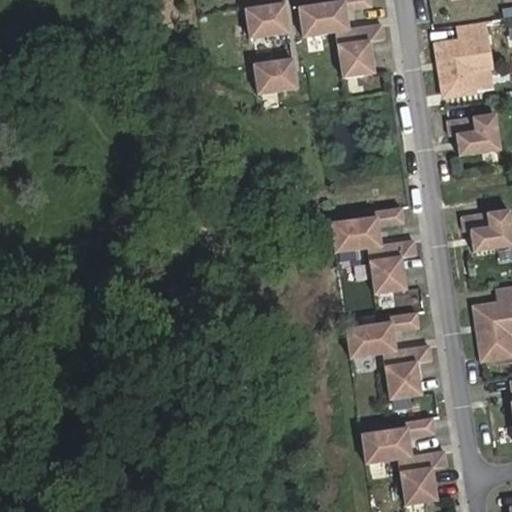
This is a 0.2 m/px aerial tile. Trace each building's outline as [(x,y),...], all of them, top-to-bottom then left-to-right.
[(336,0),(337,4),(293,11),(298,42),(330,37),(344,34),(341,15),(367,11),(365,0),(336,0)] [(284,37),(279,8),(239,14),(244,43),(284,37)] [(488,72),(481,27),(454,31),(456,44),(431,48),(439,101),(471,97),(468,75),(488,72)] [(370,78),(365,46),(380,44),(377,29),(344,34),(330,37),(337,83),(370,78)] [(288,63),(248,69),(252,99),(292,93),(288,63)] [(496,154),(491,118),(443,125),(445,140),(452,139),(455,160),(496,154)] [(377,251),(376,244),(374,232),(400,228),(397,212),(370,216),(371,222),(326,229),(331,258),(363,253),(377,251)] [(510,250),(505,214),(457,221),(460,236),(466,235),(470,256),(510,250)] [(402,295),(397,263),(413,260),(410,245),(377,251),(363,253),(370,299),(402,295)] [(507,338),(511,337),(511,290),(493,293),(495,307),(471,311),(479,364),(510,359),(507,338)] [(393,355),(390,335),(415,332),(413,316),(385,321),(386,326),(342,333),(347,362),(379,358),(393,355)] [(418,399),(413,367),(428,364),(426,350),(393,355),(379,358),(386,403),(418,399)] [(409,461),(406,441),(432,437),(429,422),(401,426),(402,431),(358,438),(363,468),(395,463),(409,461)] [(434,504),(429,472),(445,470),(442,455),(409,461),(395,463),(402,509),(434,504)]
